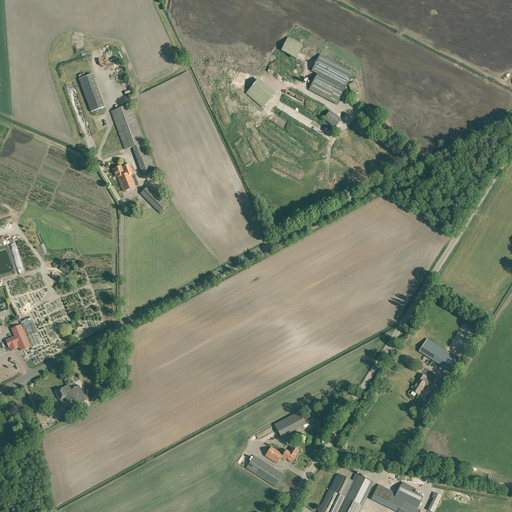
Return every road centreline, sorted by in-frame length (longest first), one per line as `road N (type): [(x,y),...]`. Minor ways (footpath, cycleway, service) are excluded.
road 1 (tertiary): [(0,390),(511,114)]
road 2 (unclassified): [(323,450),(511,149)]
road 3 (unclassified): [(511,485),(323,450)]
